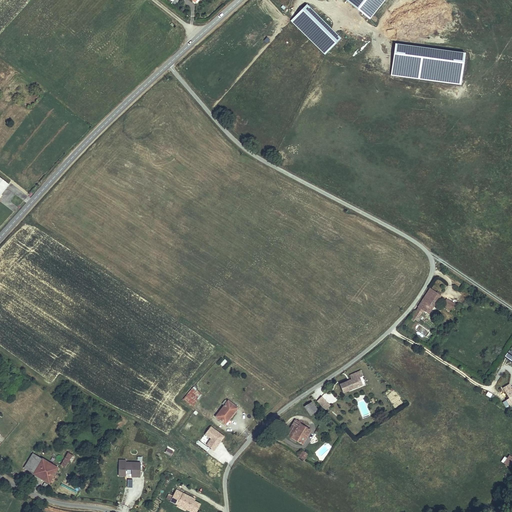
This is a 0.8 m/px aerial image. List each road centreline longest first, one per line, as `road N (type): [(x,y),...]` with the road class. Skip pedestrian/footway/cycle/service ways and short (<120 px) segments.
road 1 (unclassified): [(170,63),(250,151),(411,237),(432,261),(420,292),(390,328),(236,452),(225,474),(228,511)]
road 2 (tertiary): [(0,239),(170,63)]
road 3 (tertiary): [(0,474),(40,496),(117,511)]
